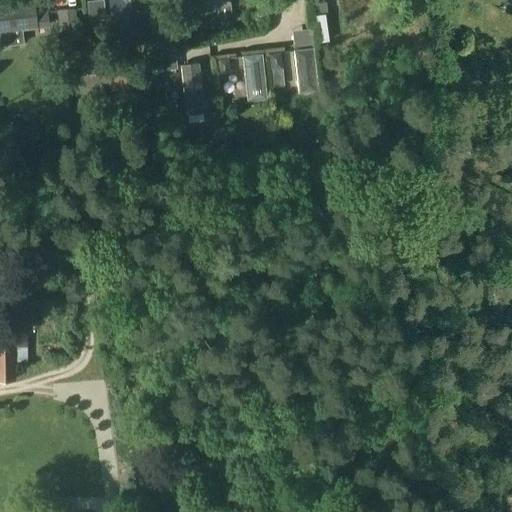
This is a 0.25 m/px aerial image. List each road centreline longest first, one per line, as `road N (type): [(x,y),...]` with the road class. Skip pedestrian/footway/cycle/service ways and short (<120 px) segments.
road 1 (residential): [(20,388),(91,403),(115,511)]
road 2 (residential): [(20,388),(69,372),(85,358),(92,335),(85,291)]
